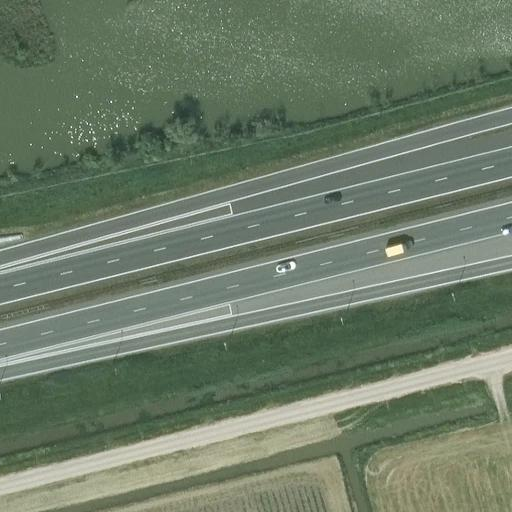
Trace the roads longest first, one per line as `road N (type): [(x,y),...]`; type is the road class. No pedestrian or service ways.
road 1 (motorway): [(511,117),(67,233),(0,259)]
road 2 (motorway): [(0,346),(511,218)]
road 3 (unclassified): [(0,487),(511,359)]
road 4 (motorway): [(511,161),(0,288)]
road 5 (motorway): [(0,374),(511,257)]
